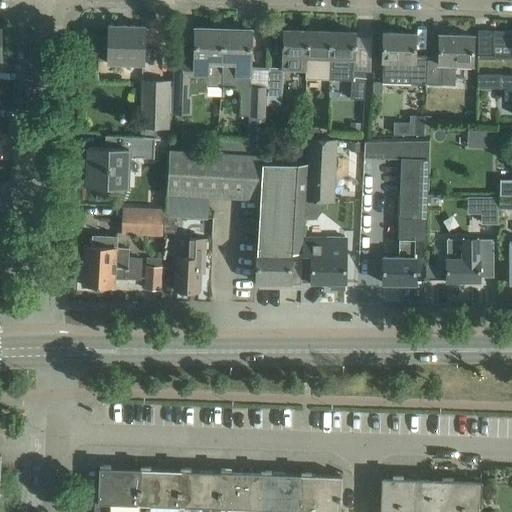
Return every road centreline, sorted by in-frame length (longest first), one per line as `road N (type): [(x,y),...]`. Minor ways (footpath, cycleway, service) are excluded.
road 1 (tertiary): [(57,349),(511,350)]
road 2 (residential): [(50,0),(45,326),(57,349)]
road 3 (residential): [(53,432),(362,444)]
road 4 (residential): [(362,444),(511,450)]
